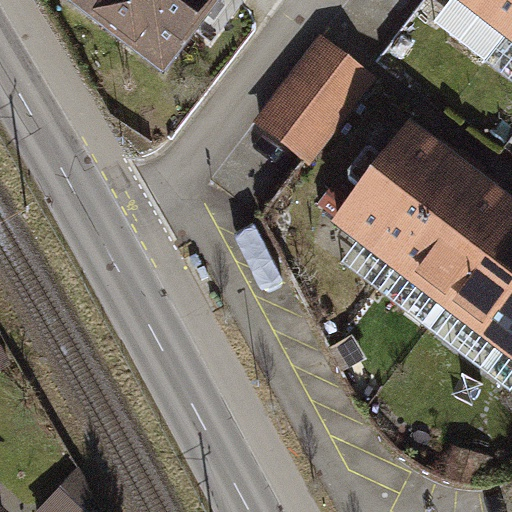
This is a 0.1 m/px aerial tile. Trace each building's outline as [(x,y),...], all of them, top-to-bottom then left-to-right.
[(218,0),(48,0),(150,84),(218,0)] [(511,27),(511,0),(463,0),(507,34),(511,27)] [(300,172),(369,82),(319,43),(249,133),(300,172)] [(465,175),(409,132),(337,223),(394,267),(465,175)] [(511,226),(511,211),(465,175),(394,267),(448,309),(511,226)] [(511,337),(511,226),(448,309),(502,351),(511,337)] [(511,337),(502,351),(511,358),(511,337)] [(0,346),(0,381),(16,373),(0,346)] [(78,471),(40,511),(94,511),(99,508),(78,471)]
